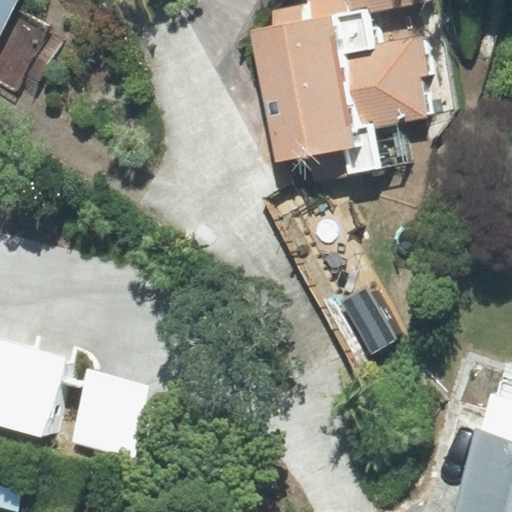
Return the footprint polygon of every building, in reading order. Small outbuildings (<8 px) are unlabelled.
[(0,0),(0,52),(26,0),(0,0)] [(431,8),(430,0),(349,0),(351,16),(431,8)] [(365,134),(435,121),(423,56),(354,68),(346,24),(258,39),(279,160),(367,144),(365,134)] [(81,352),(0,334),(0,429),(61,443),(81,352)] [(511,511),(511,385),(503,383),(461,511),(511,511)]
